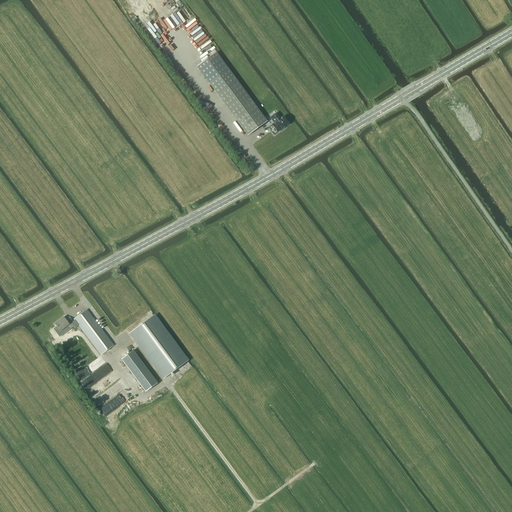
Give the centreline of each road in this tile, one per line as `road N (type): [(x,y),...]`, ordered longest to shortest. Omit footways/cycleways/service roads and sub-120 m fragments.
road 1 (secondary): [(0,322),(511,33)]
road 2 (track): [(258,506),(129,340)]
